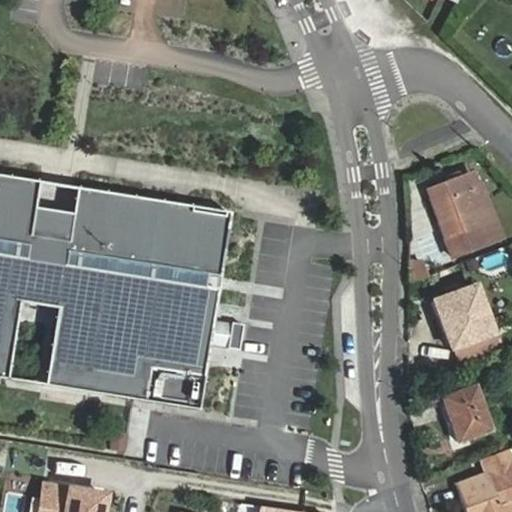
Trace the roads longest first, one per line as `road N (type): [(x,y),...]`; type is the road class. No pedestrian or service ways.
road 1 (tertiary): [(397,498),(380,439),(379,199),(352,71)]
road 2 (residential): [(511,146),(449,85),(404,65),(352,71)]
